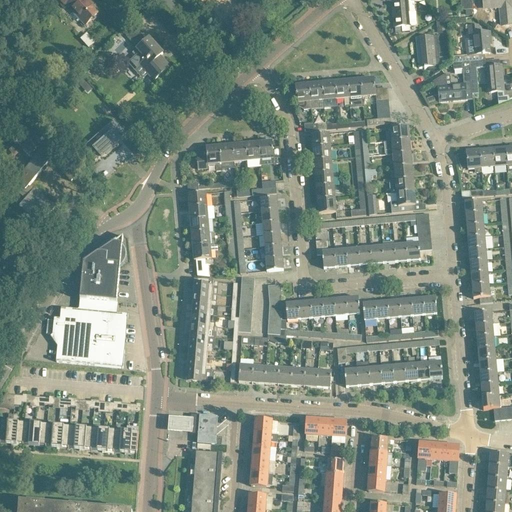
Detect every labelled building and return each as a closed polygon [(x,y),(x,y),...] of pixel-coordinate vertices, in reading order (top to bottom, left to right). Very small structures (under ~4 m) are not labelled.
[(85,26),(92,20),(99,13),(87,0),(57,0),(64,7),(65,8),(67,6),(85,26)] [(201,0),(219,22),(238,7),(232,0),(201,0)] [(397,0),(397,2),(392,2),(395,28),(402,28),(402,33),(410,33),(409,27),(410,27),(410,26),(416,25),(415,13),(409,14),(407,1),(410,1),(410,2),(414,2),(414,3),(425,2),(423,0),(397,0)] [(472,10),(470,0),(463,0),(464,11),(472,10)] [(511,9),(511,0),(483,0),(484,7),(500,5),(502,26),(511,25),(511,9)] [(478,27),(468,28),(470,40),(465,41),(467,56),(453,57),(453,65),(469,63),(478,62),(477,56),(482,55),(483,56),(485,56),(485,55),(490,54),(489,41),(490,41),(489,33),(479,34),(478,27)] [(134,46),(143,37),(134,28),(125,37),(134,46)] [(87,48),(94,43),(87,33),(80,38),(87,48)] [(426,38),(416,39),(419,69),(424,68),(424,70),(427,69),(427,68),(429,68),(429,70),(440,69),(439,57),(435,58),(433,38),(426,38)] [(136,58),(131,63),(137,69),(140,66),(154,81),(169,67),(160,57),(163,54),(149,39),(132,53),(136,58)] [(482,62),(478,62),(469,63),(470,70),(471,83),(477,82),(476,69),(482,69),(482,62)] [(489,94),(504,92),(501,66),(486,68),(489,94)] [(467,101),(465,85),(452,86),(451,75),(445,76),(433,83),(435,96),(439,95),(439,104),(467,101)] [(376,96),(375,90),(374,80),(361,81),(362,98),(376,97),(376,96)] [(350,107),(363,106),(362,98),(361,81),(348,82),(350,99),(350,106),(350,107)] [(350,99),(348,82),(335,83),(336,100),(345,100),(346,106),(350,106),(350,99)] [(323,101),(336,100),(335,83),(322,84),(323,101)] [(323,102),(323,101),(322,84),(309,86),(311,111),(324,109),(323,102)] [(306,111),(311,111),(309,86),(295,87),(297,104),(305,103),(306,111)] [(339,125),(333,126),(332,115),(325,115),(326,126),(326,131),(339,130),(339,125)] [(367,128),(391,126),(390,119),(378,121),(367,122),(367,128)] [(103,139),(88,153),(95,161),(104,153),(106,155),(119,143),(118,141),(126,134),(114,121),(99,134),(103,139)] [(392,142),(409,141),(408,128),(391,129),(392,142)] [(313,150),(330,148),(329,135),(312,137),(313,150)] [(51,159),(45,155),(42,152),(40,154),(37,151),(38,150),(26,136),(9,151),(14,157),(23,150),(29,158),(30,157),(34,162),(18,181),(16,179),(9,187),(25,200),(19,209),(41,226),(56,208),(34,190),(33,191),(29,187),(42,170),(44,172),(47,168),(45,166),(51,159)] [(394,155),(410,154),(409,141),(392,142),(385,143),(386,156),(394,155)] [(272,143),(258,144),(260,161),(267,160),(267,166),(273,166),(282,165),(280,148),(272,149),(272,143)] [(258,144),(246,145),(247,162),(260,161),(258,144)] [(220,148),(222,165),(234,163),(233,146),(228,147),(228,145),(220,146),(220,148)] [(246,145),(233,146),(234,163),(247,162),(246,145)] [(202,158),(197,158),(198,170),(203,170),(206,170),(206,166),(216,165),(217,173),(222,173),(222,165),(220,148),(215,148),(215,147),(206,147),(206,149),(207,157),(202,158)] [(330,148),(313,150),(314,163),(331,161),(330,148)] [(494,168),(507,166),(506,150),(493,151),(494,168)] [(481,169),(494,168),(493,151),(480,152),(481,169)] [(482,173),(481,169),(480,152),(466,153),(467,156),(458,157),(460,166),(467,166),(468,170),(475,169),(475,174),(482,173)] [(395,169),(412,167),(410,154),(394,155),(395,169)] [(79,175),(62,157),(55,164),(71,182),(79,175)] [(335,200),(332,174),(331,161),(314,163),(318,202),(335,200)] [(396,181),(413,180),(412,167),(395,169),(396,181)] [(397,195),(414,193),(413,180),(396,181),(389,182),(391,195),(397,195)] [(262,191),(276,190),(275,183),(262,184),(262,191)] [(391,215),(414,213),(413,207),(415,207),(414,193),(397,195),(398,202),(390,203),(391,215)] [(190,210),(207,208),(206,195),(188,196),(190,210)] [(379,210),(374,210),(373,197),(368,198),(370,216),(379,215),(379,210)] [(366,217),(365,211),(364,198),(359,199),(360,211),(351,212),(352,218),(366,217)] [(261,213),(278,212),(277,199),(260,201),(261,213)] [(335,200),(318,202),(319,215),(336,214),(335,200)] [(501,213),(506,212),(505,200),(487,202),(487,206),(501,205),(501,213)] [(466,216),(482,215),(481,202),(465,204),(466,216)] [(191,223),(208,221),(207,208),(190,210),(191,223)] [(263,225),(279,224),(278,212),(261,213),(263,225)] [(467,228),(484,226),(482,215),(466,216),(467,228)] [(192,235),(215,233),(214,221),(208,221),(191,223),(192,235)] [(335,229),(345,228),(344,223),(332,224),(333,234),(335,234),(335,229)] [(264,237),(280,235),(279,224),(263,225),(264,237)] [(328,234),(333,234),(332,224),(320,225),(320,230),(327,229),(328,234)] [(468,240),(485,238),(484,226),(467,228),(468,240)] [(193,248),(216,246),(215,233),(192,235),(193,248)] [(265,249),(281,247),(280,235),(264,237),(265,249)] [(469,252),(486,250),(485,238),(468,240),(469,252)] [(120,270),(119,268),(121,267),(123,265),(124,263),(125,261),(126,259),(126,256),(126,254),(125,251),(124,249),(123,247),(121,246),(119,244),(117,243),(115,243),(112,242),(110,243),(108,243),(105,244),(103,246),(102,247),(100,249),(99,251),(99,254),(98,255),(103,255),(97,312),(117,314),(116,312),(116,304),(117,304),(120,270)] [(335,252),(327,253),(326,242),(316,243),(317,256),(323,256),(324,270),(336,269),(335,252)] [(419,253),(419,247),(419,245),(406,246),(408,262),(420,261),(419,253)] [(212,260),(211,252),(218,251),(218,246),(216,246),(193,248),(194,262),(203,261),(203,266),(212,265),(212,260)] [(396,263),(408,262),(406,246),(394,247),(396,263)] [(266,261),(282,259),(281,247),(265,249),(266,261)] [(384,264),(396,263),(394,247),(382,248),(384,264)] [(372,266),(384,264),(382,248),(371,249),(372,266)] [(360,267),(372,266),(371,249),(359,250),(360,267)] [(348,268),(360,267),(359,250),(347,251),(348,268)] [(470,264),(487,262),(486,250),(469,252),(470,264)] [(336,269),(348,268),(347,251),(335,252),(336,269)] [(103,255),(98,255),(96,255),(96,256),(83,265),(79,309),(78,311),(97,312),(103,255)] [(266,261),(267,273),(283,272),(282,259),(266,261)] [(471,275),(488,274),(487,262),(470,264),(471,275)] [(0,288),(0,289),(8,282),(0,271),(0,288)] [(472,287),(489,286),(488,274),(471,275),(472,287)] [(213,283),(204,282),(194,281),(193,294),(212,296),(212,295),(213,287),(217,288),(218,283),(213,283)] [(492,298),(490,298),(489,286),(472,287),(473,300),(479,299),(480,305),(493,304),(492,298)] [(217,296),(212,295),(212,296),(193,294),(192,305),(216,307),(216,303),(217,296)] [(346,300),(347,316),(360,315),(358,299),(346,300)] [(424,316),(436,315),(437,315),(435,299),(423,300),(424,316)] [(335,318),(347,316),(346,300),(334,301),(335,318)] [(412,318),(424,316),(423,300),(411,301),(412,318)] [(323,319),(335,318),(334,301),(322,302),(323,319)] [(401,319),(412,318),(411,301),(399,302),(401,319)] [(312,320),(323,319),(322,302),(310,303),(312,320)] [(389,320),(401,319),(399,302),(387,303),(389,320)] [(300,321),(312,320),(310,303),(298,304),(300,321)] [(377,321),(389,320),(387,303),(375,304),(377,321)] [(287,322),(300,321),(298,304),(286,305),(287,322)] [(364,322),(377,321),(375,304),(363,305),(364,322)] [(216,311),(216,307),(192,305),(191,316),(210,317),(211,310),(216,311)] [(97,312),(78,311),(61,309),(60,320),(54,319),(52,336),(51,337),(58,347),(56,363),(92,366),(97,312)] [(128,315),(117,314),(97,312),(92,366),(123,369),(128,315)] [(492,325),(492,323),(491,313),(475,315),(476,327),(492,325)] [(210,324),(210,317),(191,316),(190,326),(214,328),(214,324),(210,324)] [(494,338),(493,337),(500,336),(499,324),(492,325),(476,327),(477,339),(494,338)] [(214,332),(214,328),(190,326),(189,337),(214,339),(215,332),(214,332)] [(325,335),(320,335),(319,329),(313,329),(313,334),(312,339),(325,340),(325,335)] [(281,337),(280,336),(268,336),(267,340),(275,344),(281,344),(281,337)] [(215,339),(214,339),(189,337),(188,348),(212,350),(213,346),(215,346),(215,339)] [(478,351),(495,349),(494,338),(477,339),(478,351)] [(267,340),(255,339),(255,346),(266,348),(267,340)] [(322,352),(332,352),(333,345),(323,344),(322,352)] [(416,359),(415,348),(415,344),(403,345),(403,350),(408,349),(409,351),(412,351),(413,359),(416,359)] [(212,354),(212,350),(188,348),(188,359),(207,360),(207,354),(212,354)] [(346,355),(356,354),(355,349),(338,351),(339,364),(347,364),(346,355)] [(479,363),(496,361),(495,349),(478,351),(479,363)] [(430,381),(429,364),(429,358),(416,359),(417,365),(418,382),(430,381)] [(206,367),(207,360),(188,359),(187,369),(211,371),(211,367),(206,367)] [(253,367),(252,367),(253,361),(240,360),(239,383),(252,384),(253,367)] [(480,375),(497,373),(496,361),(479,363),(480,375)] [(235,373),(236,362),(232,362),(231,365),(227,365),(226,372),(231,373),(235,373)] [(429,364),(430,381),(442,380),(441,363),(429,364)] [(406,383),(418,382),(417,365),(405,366),(406,383)] [(394,384),(406,383),(405,366),(393,368),(394,384)] [(265,385),(266,368),(253,367),(252,384),(265,385)] [(278,386),(279,369),(266,368),(265,385),(278,386)] [(382,385),(394,384),(393,368),(381,369),(382,385)] [(210,375),(211,371),(187,369),(186,380),(205,382),(206,375),(210,375)] [(291,387),(292,370),(279,369),(278,386),(291,387)] [(370,386),(382,385),(381,369),(369,370),(370,386)] [(304,388),(305,371),(292,370),(291,387),(304,388)] [(358,387),(370,386),(369,370),(357,371),(358,387)] [(317,389),(318,372),(305,371),(304,388),(317,389)] [(346,389),(358,387),(357,371),(345,372),(346,389)] [(318,372),(317,389),(330,389),(331,372),(318,372)] [(481,387),(498,385),(497,373),(480,375),(481,387)] [(482,399),(499,397),(498,385),(481,387),(482,399)] [(8,396),(8,394),(6,394),(1,403),(7,404),(7,409),(14,410),(15,406),(15,396),(8,396)] [(26,404),(27,396),(23,395),(23,397),(15,396),(15,406),(22,406),(22,404),(26,404)] [(31,397),(31,396),(27,396),(26,404),(30,404),(30,407),(37,408),(38,398),(31,397)] [(49,406),(49,397),(45,397),(45,399),(38,398),(37,408),(44,408),(45,405),(49,406)] [(53,399),(54,398),(49,397),(49,406),(53,406),(53,409),(60,409),(61,400),(53,399)] [(500,410),(499,397),(482,399),(483,411),(494,410),(500,410)] [(72,408),(72,399),(68,399),(68,401),(61,400),(60,409),(67,410),(67,407),(72,408)] [(76,401),(76,400),(72,399),(72,408),(76,408),(75,410),(83,411),(83,402),(76,401)] [(94,409),(95,401),(91,401),(91,403),(83,402),(83,411),(90,412),(90,409),(94,409)] [(99,403),(99,401),(95,401),(94,409),(98,410),(98,412),(105,413),(106,403),(99,403)] [(117,411),(118,403),(114,403),(113,404),(106,403),(105,413),(113,413),(113,411),(117,411)] [(122,405),(122,403),(118,403),(117,411),(121,412),(121,415),(128,415),(129,406),(122,405)] [(136,413),(140,413),(141,405),(136,404),(136,406),(129,406),(128,415),(135,416),(136,413)] [(168,429),(192,431),(193,415),(169,414),(168,429)] [(0,438),(0,442),(11,444),(14,416),(9,415),(8,423),(1,422),(0,438)] [(19,418),(18,417),(14,416),(11,444),(23,445),(24,424),(22,424),(21,421),(19,418)] [(197,450),(210,451),(211,451),(211,446),(216,446),(216,445),(222,446),(222,438),(216,437),(218,418),(200,417),(199,418),(191,417),(190,432),(198,433),(197,450)] [(256,421),(255,434),(271,435),(271,432),(272,422),(256,421)] [(319,437),(320,422),(307,421),(305,436),(319,437)] [(332,438),(333,422),(320,422),(319,437),(332,438)] [(346,439),(347,423),(333,422),(332,438),(346,439)] [(23,445),(34,446),(36,425),(24,424),(23,445)] [(34,446),(45,447),(47,426),(36,425),(34,446)] [(45,447),(57,448),(59,427),(47,426),(45,447)] [(57,448),(68,448),(70,428),(59,427),(57,448)] [(68,448),(80,449),(81,429),(70,428),(68,448)] [(80,449),(91,450),(93,430),(81,429),(80,449)] [(91,450),(102,451),(104,431),(93,430),(91,450)] [(114,452),(114,447),(115,432),(104,431),(102,451),(114,452)] [(114,452),(125,453),(127,432),(115,432),(114,447),(114,452)] [(125,453),(137,454),(138,433),(127,432),(125,453)] [(255,434),(254,448),(269,449),(269,448),(270,443),(277,443),(278,443),(278,436),(277,436),(271,435),(255,434)] [(372,440),(371,452),(393,454),(394,442),(388,441),(372,440)] [(431,462),(433,446),(419,445),(417,471),(426,472),(427,461),(431,462)] [(445,463),(446,447),(433,446),(431,462),(445,463)] [(448,475),(457,475),(459,448),(446,447),(445,463),(449,463),(448,475)] [(254,448),(253,461),(268,462),(269,449),(254,448)] [(331,456),(344,457),(345,450),(331,449),(331,456)] [(371,453),(370,466),(386,467),(392,468),(393,454),(371,452),(371,453)] [(195,471),(218,473),(219,462),(222,462),(222,456),(221,456),(208,455),(191,453),(191,460),(196,460),(195,471)] [(507,468),(508,456),(491,454),(490,467),(507,468)] [(252,474),(267,475),(273,475),(274,475),(276,463),(275,463),(268,462),(253,461),(252,474)] [(344,463),(334,462),(328,462),(327,476),(343,477),(344,463)] [(370,466),(369,480),(385,481),(386,467),(370,466)] [(506,481),(507,468),(490,467),(489,479),(506,481)] [(217,489),(218,473),(195,471),(194,487),(217,489)] [(252,474),(251,487),(261,488),(266,489),(266,487),(272,487),(273,475),(267,475),(252,474)] [(342,490),(343,477),(327,476),(326,488),(342,490)] [(505,493),(506,481),(489,479),(488,492),(505,493)] [(369,480),(368,493),(378,494),(384,494),(385,481),(369,480)] [(216,506),(217,489),(194,487),(193,504),(216,506)] [(341,503),(342,490),(326,488),(325,502),(341,503)] [(504,506),(505,493),(488,492),(487,504),(504,506)] [(265,498),(260,497),(250,496),(249,510),(264,510),(265,498)] [(439,509),(455,511),(456,497),(446,496),(443,496),(440,496),(439,509)] [(339,511),(341,503),(325,502),(324,511),(339,511)] [(119,511),(118,511),(119,510),(113,510),(113,511),(81,509),(81,507),(76,507),(76,508),(39,505),(39,504),(33,503),(33,505),(19,504),(18,511),(119,511)]
